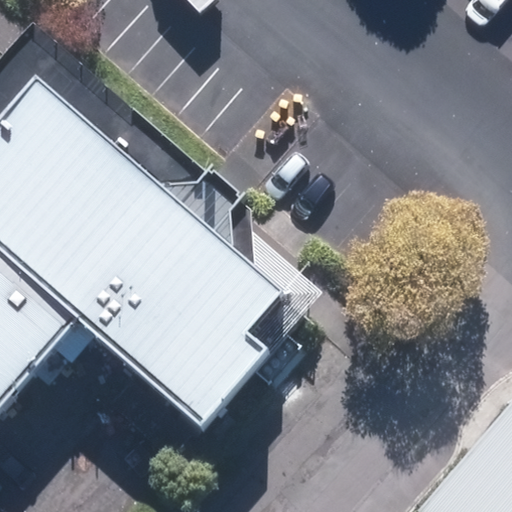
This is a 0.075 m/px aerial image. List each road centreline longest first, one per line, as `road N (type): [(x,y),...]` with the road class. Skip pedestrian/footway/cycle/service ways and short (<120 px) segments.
road 1 (residential): [(311,511),(511,284)]
road 2 (residential): [(335,0),(511,151)]
